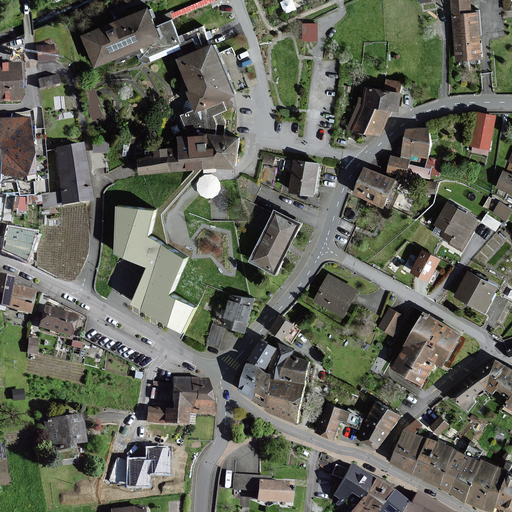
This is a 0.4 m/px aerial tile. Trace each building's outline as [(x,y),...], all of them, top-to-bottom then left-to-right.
[(215,0),(203,0),(170,13),(172,18),(215,0)] [(471,13),(469,0),(452,0),(457,59),(481,58),(480,45),(478,16),(478,12),(471,13)] [(83,36),(96,67),(137,50),(161,40),(153,20),(149,9),(83,36)] [(172,18),(170,13),(153,20),(161,40),(137,50),(141,59),(170,47),(182,42),(179,36),(172,18)] [(304,20),(304,39),(319,38),(319,20),(304,20)] [(225,137),(226,123),(221,113),(234,107),(230,97),(234,96),(213,45),(211,45),(203,26),(179,36),(182,42),(170,47),(176,60),(197,110),(181,116),(189,136),(178,136),(179,148),(155,150),(155,155),(138,160),(139,174),(181,171),(192,171),(215,168),(238,168),(238,138),(225,137)] [(52,45),(35,47),(37,61),(54,59),(52,45)] [(16,64),(0,65),(0,102),(20,100),(16,64)] [(57,76),(38,79),(39,88),(58,84),(57,76)] [(97,84),(86,86),(94,116),(104,114),(97,84)] [(359,103),(392,110),(397,111),(400,95),(367,88),(364,99),(360,98),(359,103)] [(349,128),(381,134),(392,110),(359,103),(349,128)] [(496,116),(478,113),(472,145),(489,148),(496,116)] [(29,120),(0,119),(0,177),(10,177),(29,177),(29,120)] [(430,143),(429,128),(407,129),(403,156),(411,157),(412,153),(427,156),(430,143)] [(46,151),(49,194),(42,195),(44,207),(63,204),(66,204),(89,200),(84,170),(80,146),(46,151)] [(408,160),(392,157),(389,170),(406,174),(408,160)] [(319,164),(296,160),(291,193),(314,196),(319,164)] [(394,181),(365,169),(355,193),(384,205),(394,181)] [(197,179),(206,196),(223,187),(214,170),(197,179)] [(511,175),(505,172),(499,187),(511,192),(511,175)] [(12,207),(24,208),(25,195),(13,194),(12,207)] [(494,210),(508,218),(511,210),(511,205),(500,199),(494,210)] [(478,221),(448,203),(436,224),(455,235),(450,243),(462,250),(478,221)] [(149,237),(156,211),(119,207),(116,254),(148,268),(133,303),(183,333),(196,307),(171,294),(187,257),(149,237)] [(301,225),(274,211),(251,260),(278,273),(301,225)] [(496,227),(500,220),(488,213),(484,219),(496,227)] [(24,262),(32,234),(8,229),(1,250),(24,262)] [(439,259),(424,251),(413,272),(428,280),(439,259)] [(496,288),(469,273),(457,295),(484,310),(496,288)] [(0,276),(0,307),(4,308),(9,287),(11,279),(0,276)] [(357,291),(329,276),(316,300),(344,315),(357,291)] [(27,314),(32,293),(9,287),(4,308),(4,309),(27,314)] [(244,331),(251,300),(234,296),(233,303),(227,302),(223,319),(229,320),(227,327),(244,331)] [(59,311),(44,306),(37,327),(67,337),(75,315),(59,310),(59,311)] [(404,316),(390,309),(380,328),(394,335),(404,316)] [(460,334),(424,314),(392,370),(422,387),(435,364),(441,367),(460,334)] [(293,325),(280,317),(271,330),(283,339),(293,325)] [(276,349),(261,340),(249,360),(264,368),(276,349)] [(270,374),(271,374),(271,379),(278,380),(280,380),(288,355),(292,356),(293,351),(280,344),(271,365),(270,374)] [(305,384),(306,378),(309,361),(294,357),(292,356),(288,355),(280,380),(305,384)] [(487,387),(489,390),(492,394),(496,390),(497,388),(508,367),(495,359),(493,361),(476,374),(487,387)] [(253,399),(256,384),(257,366),(249,364),(248,364),(238,391),(253,399)] [(257,366),(256,384),(253,399),(267,407),(271,379),(271,374),(270,374),(267,373),(260,368),(257,366)] [(511,396),(511,395),(511,368),(508,367),(497,388),(511,396)] [(450,394),(465,408),(475,400),(473,397),(487,387),(476,374),(464,383),(450,394)] [(208,391),(206,380),(189,380),(172,379),(171,410),(162,410),(147,410),(147,421),(162,422),(162,424),(185,425),(185,413),(186,413),(213,414),(208,391)] [(266,410),(281,416),(297,422),(302,399),(305,384),(280,380),(278,380),(271,379),(267,407),(266,410)] [(398,416),(377,403),(367,421),(388,434),(398,416)] [(349,414),(328,406),(322,422),(320,421),(316,433),(334,439),(340,423),(345,424),(349,414)] [(83,443),(79,416),(44,421),(46,435),(55,434),(57,450),(70,448),(69,445),(83,443)] [(449,424),(441,417),(431,427),(439,435),(449,424)] [(391,463),(413,475),(426,438),(416,435),(423,426),(418,420),(405,430),(399,443),(397,449),(391,463)] [(378,450),(388,434),(367,421),(357,437),(378,450)] [(426,438),(413,475),(425,481),(438,442),(426,438)] [(454,448),(438,442),(425,481),(439,488),(453,450),(454,448)] [(170,473),(170,448),(148,448),(148,459),(128,459),(129,486),(150,486),(149,474),(170,473)] [(453,450),(439,488),(450,492),(468,456),(453,450)] [(465,503),(466,502),(480,462),(468,456),(450,492),(465,503)] [(466,502),(482,508),(497,468),(480,462),(466,502)] [(348,494),(357,501),(372,479),(351,464),(347,470),(343,479),(333,495),(343,502),(348,494)] [(347,470),(336,465),(331,474),(343,479),(347,470)] [(482,508),(493,511),(494,511),(496,506),(507,475),(508,472),(497,468),(482,508)] [(496,506),(511,511),(511,476),(507,475),(496,506)] [(349,511),(374,511),(389,491),(372,479),(357,501),(349,511)] [(290,484),(257,482),(256,501),(288,503),(290,484)] [(398,511),(405,502),(389,491),(374,511),(398,511)] [(416,511),(447,511),(439,506),(422,495),(416,491),(407,504),(417,510),(416,511)] [(416,511),(417,510),(407,504),(405,502),(398,511),(416,511)]
